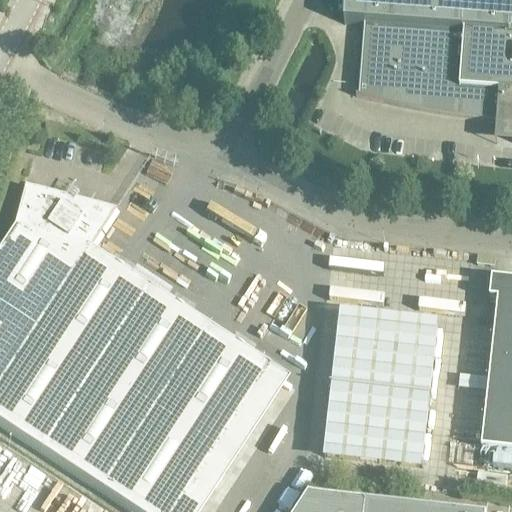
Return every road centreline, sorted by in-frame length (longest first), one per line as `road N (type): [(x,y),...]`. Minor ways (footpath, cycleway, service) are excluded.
road 1 (unclassified): [(511,241),(347,220),(219,155)]
road 2 (unclassified): [(219,155),(92,111),(1,54)]
road 3 (unclassified): [(219,155),(303,0)]
